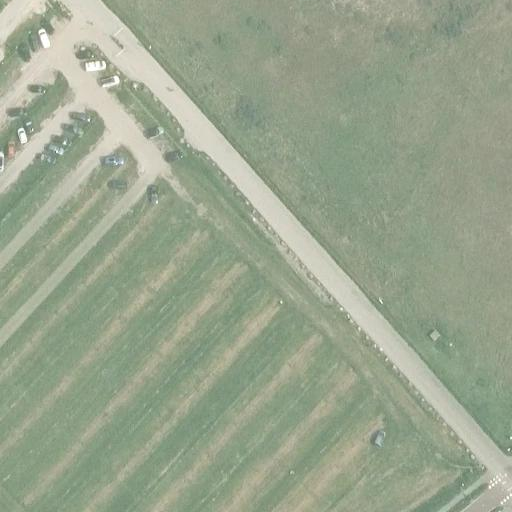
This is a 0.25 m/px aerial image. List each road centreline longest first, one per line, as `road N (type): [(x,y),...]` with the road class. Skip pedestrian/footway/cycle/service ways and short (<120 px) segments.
road 1 (unclassified): [(511,480),(117,39)]
road 2 (unknown): [(0,473),(219,246)]
road 3 (unknown): [(0,402),(181,210)]
